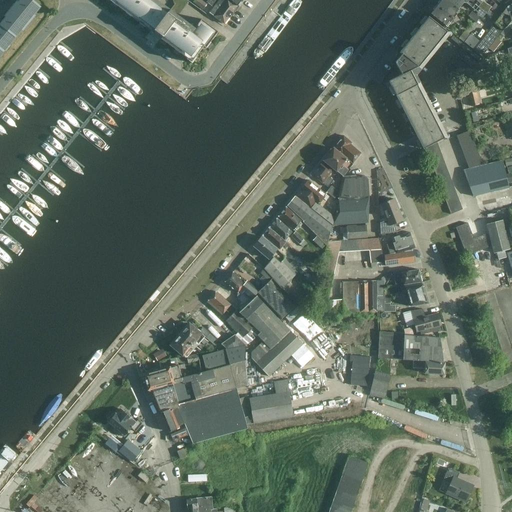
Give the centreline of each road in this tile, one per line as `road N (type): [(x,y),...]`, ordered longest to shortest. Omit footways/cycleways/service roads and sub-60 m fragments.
road 1 (residential): [(491,511),(482,449),(432,274),(352,83)]
road 2 (residential): [(151,323),(174,319),(216,283),(330,141),(352,83)]
road 3 (unclassified): [(151,323),(352,83)]
road 4 (residential): [(72,3),(198,84),(268,0)]
road 5 (unclassified): [(0,501),(120,359)]
